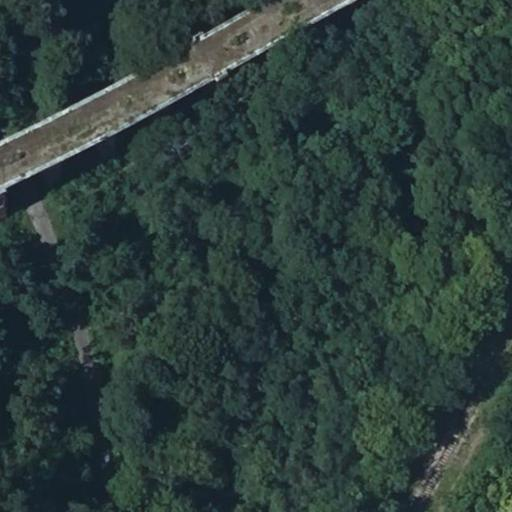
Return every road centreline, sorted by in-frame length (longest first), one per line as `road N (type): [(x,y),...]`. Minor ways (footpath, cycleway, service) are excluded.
road 1 (unclassified): [(0,143),(55,251),(88,364),(111,511)]
road 2 (track): [(0,178),(179,91),(337,0)]
